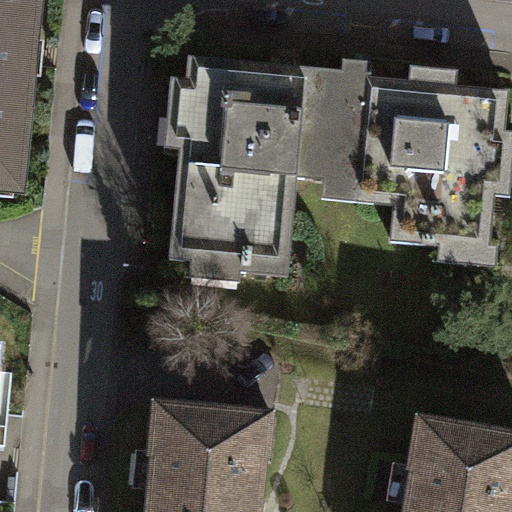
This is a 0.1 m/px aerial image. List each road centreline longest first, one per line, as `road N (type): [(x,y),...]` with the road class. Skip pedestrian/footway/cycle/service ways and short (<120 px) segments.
road 1 (residential): [(120,0),(92,259)]
road 2 (residential): [(252,0),(511,25)]
road 3 (residential): [(92,259),(63,511)]
